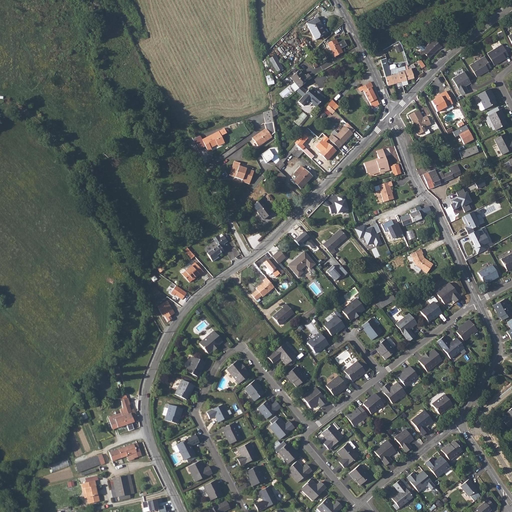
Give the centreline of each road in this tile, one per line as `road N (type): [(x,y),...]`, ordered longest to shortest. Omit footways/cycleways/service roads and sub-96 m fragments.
road 1 (residential): [(168,335),(187,307),(261,250),(389,116)]
road 2 (residential): [(477,302),(389,116)]
road 3 (residential): [(244,511),(195,412),(219,363),(241,346)]
road 4 (residential): [(183,511),(144,412),(168,335)]
road 5 (residential): [(389,116),(511,8)]
road 6 (residential): [(460,421),(498,348),(477,302)]
road 7 (residential): [(335,0),(389,116)]
road 8 (unknown): [(252,256),(194,147)]
road 9 (residential): [(365,499),(460,421)]
road 10 (residential): [(381,374),(477,302)]
